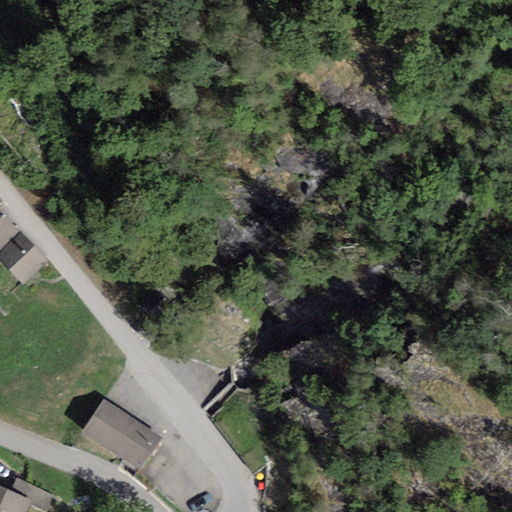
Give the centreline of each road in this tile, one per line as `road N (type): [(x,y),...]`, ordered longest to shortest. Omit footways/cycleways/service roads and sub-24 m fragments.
road 1 (tertiary): [(244,511),(245,486),(218,447),(0,182)]
road 2 (tertiary): [(0,435),(103,472),(158,511)]
